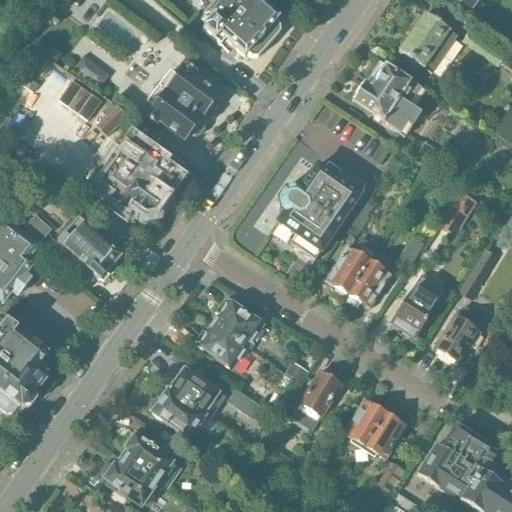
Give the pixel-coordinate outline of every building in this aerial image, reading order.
[(68,0),(44,0),(59,12),(68,0)] [(277,22),(253,0),(199,0),(200,1),(200,2),(201,4),(201,5),(202,5),(199,9),(206,15),(201,21),(206,25),(201,31),(213,42),(213,41),(219,46),(223,41),(243,59),(246,56),(249,59),(255,59),(278,34),(279,28),(275,24),(277,22)] [(469,11),(476,0),(452,0),(456,2),(453,6),(464,13),(466,9),(469,11)] [(449,33),(424,16),(398,53),(431,75),(457,39),(449,33)] [(461,44),(480,56),(497,68),(505,57),(469,33),(461,44)] [(110,76),(84,57),(73,72),(99,92),(110,76)] [(158,88),(204,124),(205,123),(206,124),(207,122),(211,121),(215,116),(215,111),(217,110),(212,106),(219,98),(197,81),(201,75),(184,62),(174,76),(170,73),(158,88)] [(420,90),(409,83),(408,84),(384,68),(369,92),(363,88),(352,104),(382,124),(381,126),(404,140),(420,116),(409,109),(420,90)] [(204,124),(158,88),(146,104),(150,106),(139,120),(156,134),(161,128),(183,144),(188,137),(193,141),(194,139),(199,137),(202,132),(203,127),(204,125),(204,124)] [(107,138),(127,120),(118,110),(111,105),(102,113),(107,119),(97,128),(107,138)] [(511,107),(493,136),(511,148),(511,107)] [(444,155),(425,144),(417,158),(437,169),(444,155)] [(129,206),(143,216),(150,215),(174,182),(158,169),(161,165),(133,145),(130,149),(126,146),(121,154),(124,157),(114,169),(113,168),(111,171),(106,171),(101,177),(103,183),(101,185),(117,197),(116,199),(115,201),(115,203),(116,205),(118,207),(119,208),(122,209),(124,209),(126,209),(128,208),(129,206)] [(295,238),(289,246),(288,247),(313,264),(365,189),(340,172),(328,164),(323,173),(316,168),(300,192),(297,189),(296,188),(284,191),(276,201),(278,214),(280,214),(283,216),(277,225),(295,238)] [(444,176),(431,167),(423,180),(436,188),(444,176)] [(449,209),(437,229),(454,239),(464,224),(476,205),(459,195),(449,209)] [(344,234),(354,241),(368,221),(366,219),(372,210),(365,205),(344,234)] [(19,224),(41,244),(52,231),(31,212),(19,224)] [(0,218),(0,303),(2,306),(18,285),(34,265),(29,260),(38,248),(0,218)] [(120,259),(84,226),(69,242),(63,237),(56,244),(98,284),(105,276),(105,275),(120,259)] [(413,240),(398,265),(409,272),(424,247),(413,240)] [(347,298),(368,264),(373,256),(370,254),(373,250),(360,242),(355,250),(358,252),(355,256),(346,250),(326,285),(335,290),(335,294),(342,298),(345,297),(347,298)] [(485,252),(458,295),(469,302),(496,259),(485,252)] [(350,303),(357,307),(360,306),(369,312),(391,278),(368,264),(347,298),(350,300),(350,303)] [(412,290),(390,325),(401,332),(401,335),(408,340),(412,339),(415,341),(437,306),(445,293),(420,277),(412,290)] [(211,327),(245,351),(260,329),(227,305),(225,307),(221,305),(214,316),(217,318),(211,327)] [(457,315),(433,352),(465,372),(478,352),(472,349),(480,336),(476,334),(484,322),(462,307),(457,315)] [(5,312),(0,318),(0,412),(5,416),(12,415),(17,409),(19,411),(20,410),(21,411),(30,409),(35,403),(34,394),(33,393),(45,376),(36,369),(47,356),(29,342),(31,338),(30,333),(5,312)] [(245,351),(211,327),(205,336),(201,334),(194,345),(197,347),(196,349),(230,373),(245,351)] [(273,357),(263,351),(257,359),(267,366),(273,357)] [(166,394),(214,427),(215,427),(203,419),(202,418),(216,396),(182,373),(177,380),(172,377),(163,389),(168,392),(167,394),(166,393),(166,394)] [(300,408),(292,421),(310,433),(318,420),(319,421),(340,388),(337,386),(336,383),(331,380),(328,380),(319,375),(298,407),(300,408)] [(228,403),(253,420),(261,408),(236,392),(228,403)] [(214,427),(166,394),(160,403),(155,400),(147,412),(151,415),(150,416),(188,442),(197,428),(209,435),(214,427)] [(274,394),(264,411),(276,418),(286,402),(274,394)] [(384,416),(381,414),(382,412),(376,408),(373,409),(364,403),(343,437),(363,450),(384,416)] [(363,450),(383,462),(404,428),(395,422),(394,420),(389,417),(387,418),(384,416),(363,450)] [(511,511),(511,474),(494,462),(497,457),(455,430),(440,452),(435,448),(416,479),(467,511),(511,511)] [(120,461),(156,486),(172,463),(153,450),(153,451),(151,450),(152,449),(149,447),(149,448),(136,439),(135,440),(130,437),(121,449),(126,452),(120,461)] [(272,454),(265,465),(280,475),(288,465),(272,454)] [(156,486),(120,461),(114,471),(109,467),(101,479),(106,483),(105,484),(118,493),(117,494),(120,496),(121,495),(123,496),(122,497),(140,509),(156,486)] [(382,504),(401,475),(388,467),(369,496),(382,504)] [(207,488),(223,500),(231,488),(216,476),(207,488)]
